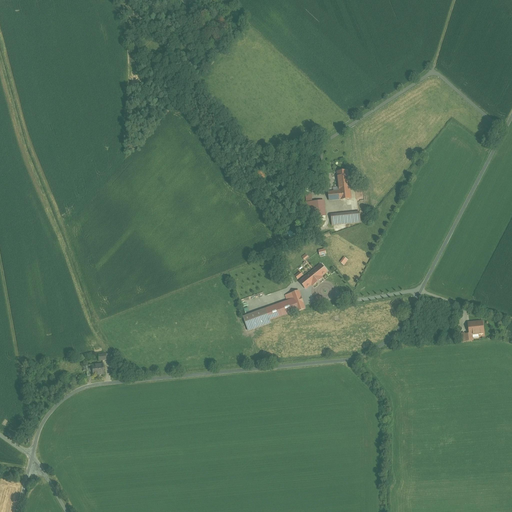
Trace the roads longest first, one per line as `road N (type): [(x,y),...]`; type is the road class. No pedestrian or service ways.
road 1 (unclassified): [(511,112),(389,339),(351,359),(93,380),(46,411),(32,455)]
road 2 (track): [(0,279),(32,455)]
